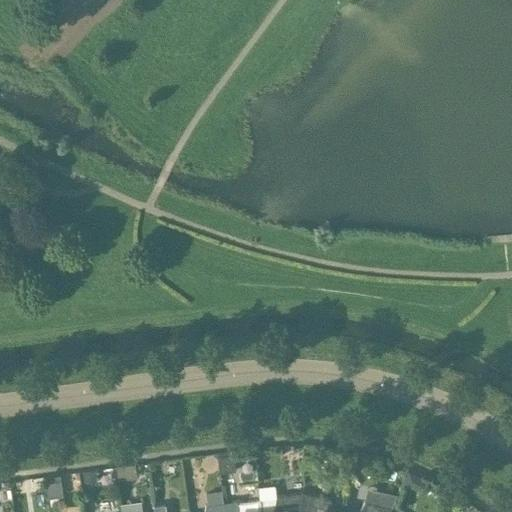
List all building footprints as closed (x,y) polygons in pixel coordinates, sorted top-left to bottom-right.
[(218,456),(219,472),(236,470),(234,455),(218,456)] [(204,511),(224,511),(223,502),(222,490),(206,492),(207,504),(205,504),(204,511)] [(261,511),(302,511),(304,492),(276,496),(274,510),(261,511)] [(331,511),(331,498),(304,492),(302,511),(331,511)] [(261,511),(257,511),(237,511),(236,500),(223,502),(224,511),(261,511)] [(389,511),(390,511),(392,507),(365,501),(358,511),(389,511)]
